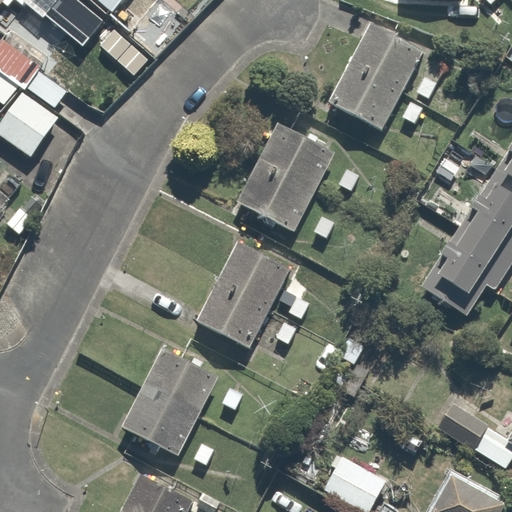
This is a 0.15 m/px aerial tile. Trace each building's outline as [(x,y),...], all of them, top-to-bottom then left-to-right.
[(0,0),(0,32),(3,34),(28,0),(0,0)] [(158,0),(67,0),(121,45),(158,0)] [(421,50),(368,22),(325,104),(377,131),(402,85),(445,108),(456,87),(413,64),(417,58),(421,50)] [(22,88),(38,63),(1,38),(0,38),(0,72),(16,83),(18,85),(22,88)] [(48,70),(31,94),(60,113),(87,131),(103,107),(48,70)] [(0,102),(2,104),(16,83),(0,72),(0,102)] [(8,112),(0,124),(0,138),(30,158),(56,119),(23,97),(20,94),(8,112)] [(277,121),(236,203),(291,231),(332,148),(277,121)] [(511,138),(420,284),(460,310),(479,281),(491,289),(511,256),(511,138)] [(289,263),(241,238),(197,320),(244,346),(289,263)] [(209,373),(156,347),(118,424),(171,451),(209,373)] [(511,420),(505,432),(451,395),(433,421),(502,469),(511,454),(511,420)] [(320,439),(301,475),(366,511),(386,476),(320,439)] [(178,511),(185,500),(134,475),(116,511),(178,511)] [(451,475),(427,511),(496,511),(500,506),(451,475)]
